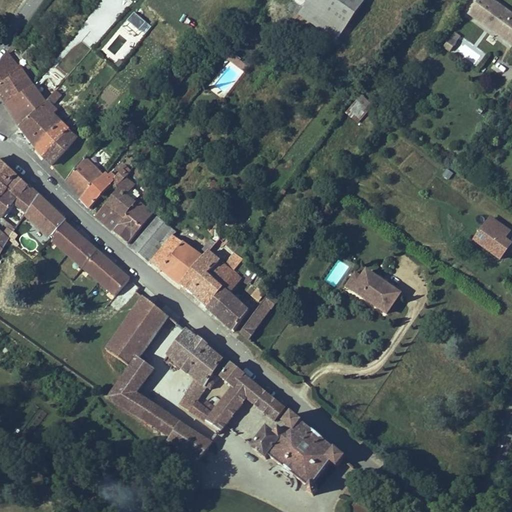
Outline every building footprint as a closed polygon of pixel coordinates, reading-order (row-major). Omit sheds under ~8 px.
[(370,0),(312,0),(304,11),(342,39),(370,0)] [(511,8),(502,1),(501,3),(496,0),(473,0),(469,7),(511,38),(511,8)] [(96,4),(76,37),(95,48),(116,16),(96,4)] [(125,23),(142,37),(151,27),(134,12),(125,23)] [(451,50),(456,43),(449,39),(445,45),(451,50)] [(252,66),(236,54),(233,59),(248,70),(252,66)] [(0,98),(4,106),(36,86),(8,55),(0,65),(0,98)] [(36,86),(4,106),(15,125),(17,128),(50,101),(36,86)] [(34,148),(66,119),(55,108),(66,97),(59,91),(50,101),(17,128),(34,148)] [(359,119),(372,102),(361,94),(348,110),(359,119)] [(66,119),(34,148),(42,157),(73,127),(66,119)] [(89,144),(73,127),(42,157),(56,174),(89,144)] [(64,183),(80,202),(106,175),(89,158),(64,183)] [(0,160),(0,186),(6,191),(0,199),(0,216),(5,220),(18,204),(30,213),(40,197),(0,160)] [(106,175),(80,202),(88,212),(114,185),(118,188),(129,175),(132,172),(129,170),(127,173),(124,171),(114,182),(106,175)] [(119,191),(108,203),(125,216),(139,200),(134,195),(131,199),(127,196),(138,183),(129,175),(118,188),(117,189),(119,191)] [(214,179),(208,186),(218,194),(224,186),(214,179)] [(218,194),(208,186),(204,192),(211,198),(213,195),(215,197),(218,194)] [(66,221),(40,197),(30,213),(26,220),(50,242),(64,223),(66,221)] [(139,200),(125,216),(140,229),(154,212),(139,200)] [(125,216),(108,203),(95,218),(112,232),(125,216)] [(232,219),(224,213),(218,221),(226,227),(232,219)] [(140,229),(125,216),(112,232),(127,245),(140,229)] [(159,216),(147,231),(157,239),(170,224),(159,216)] [(511,247),(511,244),(507,241),(511,233),(511,232),(491,218),(473,244),(501,264),(511,247)] [(235,221),(232,219),(226,227),(229,229),(235,221)] [(131,278),(64,223),(50,242),(116,296),(131,278)] [(173,227),(170,224),(157,239),(147,231),(132,249),(180,289),(207,254),(202,251),(198,255),(173,236),(177,231),(173,227)] [(0,246),(6,252),(16,235),(11,230),(6,236),(0,230),(0,246)] [(217,241),(212,237),(208,241),(213,245),(217,241)] [(213,245),(208,241),(201,250),(202,251),(207,254),(213,245)] [(224,246),(217,241),(213,245),(207,254),(213,259),(224,246)] [(234,245),(230,251),(234,254),(238,248),(234,245)] [(213,259),(207,254),(180,289),(206,311),(234,275),(244,262),(238,257),(227,270),(213,259)] [(239,280),(234,275),(206,311),(234,334),(251,310),(229,293),(239,280)] [(401,298),(368,275),(363,282),(354,295),(387,317),(401,298)] [(354,295),(363,282),(357,278),(348,290),(354,295)] [(125,410),(137,393),(155,368),(139,356),(167,316),(144,296),(106,352),(131,368),(109,400),(125,410)] [(267,296),(239,338),(248,346),(276,303),(267,296)] [(199,341),(184,330),(164,357),(179,368),(199,341)] [(205,347),(199,341),(179,368),(185,374),(205,347)] [(205,347),(185,374),(194,381),(200,386),(205,390),(214,378),(211,376),(222,360),(205,347)] [(230,366),(222,360),(211,376),(214,378),(218,382),(230,366)] [(218,382),(231,392),(243,403),(270,425),(283,409),(254,384),(232,365),(230,366),(218,382)] [(200,386),(194,381),(189,389),(195,393),(200,386)] [(189,389),(176,406),(187,414),(200,397),(195,393),(189,389)] [(243,403),(231,392),(226,398),(238,409),(243,403)] [(151,403),(137,393),(125,410),(139,420),(151,403)] [(205,401),(200,397),(187,414),(193,418),(205,401)] [(205,401),(193,418),(219,435),(238,409),(226,398),(217,410),(205,401)] [(210,446),(151,403),(139,420),(170,440),(169,443),(198,463),(198,462),(210,446)] [(333,452),(289,414),(280,424),(285,428),(281,434),(276,430),(272,435),(266,430),(251,449),(265,461),(268,457),(305,490),(302,493),(311,501),(318,493),(311,487),(328,466),(334,471),(342,461),(333,452)]
